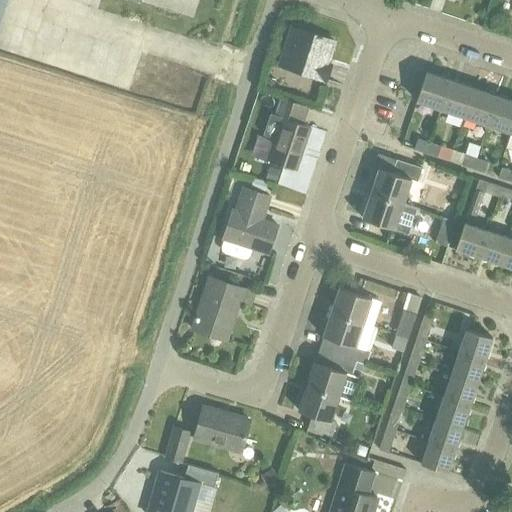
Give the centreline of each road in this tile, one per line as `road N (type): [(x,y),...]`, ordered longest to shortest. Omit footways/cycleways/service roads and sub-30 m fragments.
road 1 (unclassified): [(158,366),(273,0)]
road 2 (unclassified): [(158,366),(226,386),(265,378),(316,238)]
road 3 (unclassified): [(316,238),(385,15)]
road 4 (unclassified): [(511,306),(316,238)]
road 5 (unclassified): [(412,511),(416,499),(475,507),(511,403)]
road 6 (unclassified): [(60,511),(114,467),(158,366)]
road 7 (residential): [(511,58),(385,15)]
